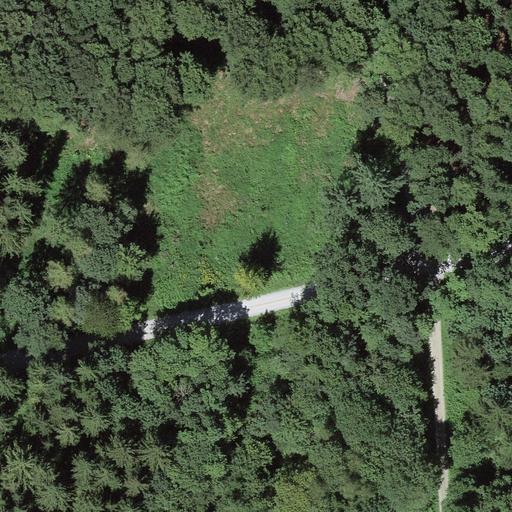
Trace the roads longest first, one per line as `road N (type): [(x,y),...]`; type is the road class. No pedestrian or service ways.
road 1 (track): [(0,363),(511,248)]
road 2 (track): [(443,511),(426,267),(364,0)]
